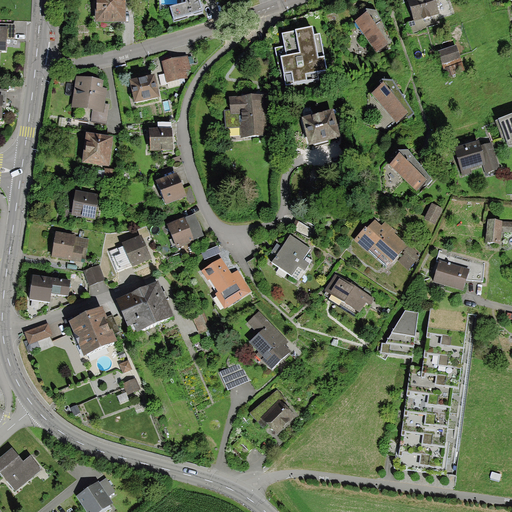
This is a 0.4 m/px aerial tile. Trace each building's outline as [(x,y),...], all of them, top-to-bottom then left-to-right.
[(126,0),(93,0),(92,23),(125,25),(126,0)] [(199,0),(174,0),(175,13),(200,11),(199,0)] [(446,0),(406,0),(414,23),(440,15),(439,13),(450,9),(446,0)] [(367,15),(356,24),(376,54),(389,46),(390,48),(394,45),(383,26),(376,13),(368,11),(365,13),(367,15)] [(281,37),(283,48),(275,49),(281,87),(317,81),(316,75),(325,73),(319,37),(312,38),(311,31),(281,37)] [(457,47),(439,53),(442,64),(461,58),(457,47)] [(186,56),(161,60),(164,82),(189,78),(186,56)] [(461,58),(442,64),(444,71),(447,70),(449,77),(465,71),(461,58)] [(152,75),(131,80),(136,102),(157,97),(152,75)] [(109,83),(77,77),(70,116),(102,122),(109,83)] [(393,83),(384,82),(381,84),(382,86),(372,95),(397,124),(407,116),(409,119),(414,114),(403,97),(393,83)] [(232,125),(245,127),(246,139),(271,137),(267,91),(244,92),(245,100),(230,101),(232,125)] [(332,112),(300,121),(308,150),(340,142),(332,112)] [(511,116),(499,122),(510,146),(511,144),(511,116)] [(172,128),(151,128),(151,151),(173,150),(172,128)] [(112,134),(87,132),(84,166),(109,168),(112,134)] [(481,143),(455,151),(461,169),(485,162),(488,171),(501,167),(491,135),(480,139),(481,143)] [(400,156),(389,167),(417,191),(425,184),(427,186),(433,181),(420,166),(408,152),(400,151),(398,154),(400,156)] [(475,174),(487,171),(485,165),(473,168),(475,174)] [(176,174),(156,183),(166,207),(187,198),(190,206),(197,203),(190,187),(183,190),(176,174)] [(511,180),(502,180),(501,195),(511,195),(511,180)] [(99,196),(77,192),(73,216),(95,220),(99,196)] [(443,210),(432,204),(424,220),(435,226),(443,210)] [(195,215),(168,227),(178,249),(204,237),(195,215)] [(488,216),(486,245),(500,245),(503,217),(488,216)] [(380,228),(373,222),(366,230),(365,229),(353,242),(388,273),(398,262),(409,272),(422,259),(394,234),(395,232),(384,223),(380,228)] [(88,240),(56,234),(51,258),(80,263),(81,257),(85,257),(88,240)] [(124,246),(111,252),(119,271),(132,266),(132,268),(151,260),(142,237),(123,244),(124,246)] [(290,237),(272,263),(292,276),(299,267),(305,271),(309,264),(302,260),(309,250),(290,237)] [(207,259),(223,254),(220,246),(204,251),(207,259)] [(485,264),(440,252),(438,261),(440,262),(435,282),(463,292),(468,280),(484,281),(485,264)] [(202,272),(208,282),(210,281),(218,294),(216,295),(225,309),(251,292),(238,271),(232,275),(222,259),(202,272)] [(99,266),(84,272),(90,286),(105,281),(99,266)] [(332,276),(322,294),(359,315),(365,305),(370,308),(375,301),(332,276)] [(70,282),(33,278),(30,301),(51,303),(52,296),(68,298),(70,282)] [(144,289),(116,302),(128,328),(133,326),(137,335),(174,319),(158,283),(144,289)] [(421,308),(418,331),(468,337),(471,315),(421,308)] [(103,309),(69,324),(85,359),(119,344),(115,335),(120,333),(112,315),(107,318),(103,309)] [(414,336),(417,313),(404,312),(391,333),(414,336)] [(261,313),(248,324),(258,335),(249,343),(259,354),(258,355),(272,370),(282,361),(291,353),(285,346),(288,343),(261,313)] [(48,323),(24,331),(28,345),(52,337),(48,323)] [(418,331),(415,353),(465,360),(468,337),(418,331)] [(411,358),(414,336),(391,333),(379,354),(411,358)] [(415,353),(412,376),(462,382),(465,360),(415,353)] [(242,363),(220,373),(228,391),(250,381),(242,363)] [(412,376),(409,398),(459,405),(462,382),(412,376)] [(136,379),(123,384),(128,396),(141,390),(136,379)] [(258,424),(262,421),(274,434),(276,436),(296,419),(282,403),(286,400),(277,390),(250,414),(258,424)] [(409,398),(406,421),(456,427),(459,405),(409,398)] [(406,421),(403,443),(453,450),(456,427),(406,421)] [(244,435),(232,446),(244,458),(257,446),(244,435)] [(403,443),(400,466),(450,472),(453,450),(403,443)] [(0,455),(0,473),(13,490),(33,475),(12,446),(0,455)] [(100,478),(76,496),(87,511),(106,511),(112,509),(104,499),(112,493),(100,478)]
